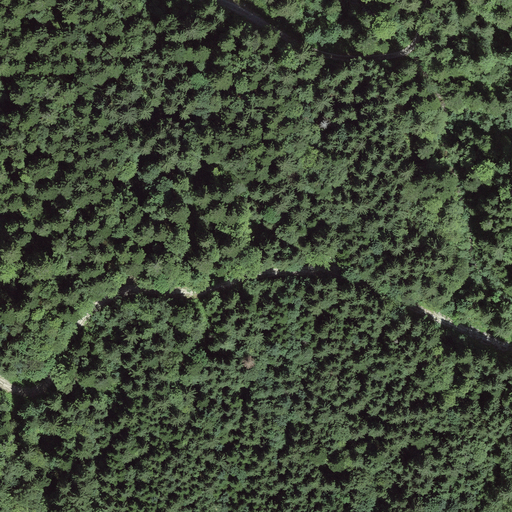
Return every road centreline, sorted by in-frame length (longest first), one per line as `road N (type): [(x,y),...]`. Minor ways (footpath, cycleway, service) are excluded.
road 1 (track): [(0,383),(38,389),(82,315),(120,289),(198,291),(295,268),(350,276),(458,330),(511,345)]
road 2 (track): [(217,0),(347,57),(408,52),(426,0)]
